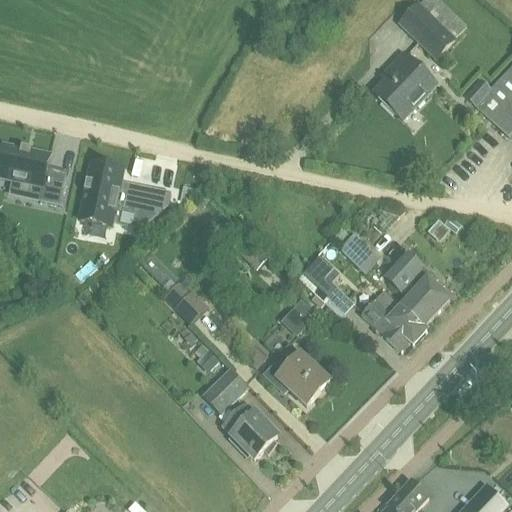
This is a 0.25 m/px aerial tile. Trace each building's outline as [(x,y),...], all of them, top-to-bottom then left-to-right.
[(426,0),(419,9),(457,44),(470,30),(437,0),(426,0)] [(436,65),(457,44),(419,9),(417,7),(397,28),(436,65)] [(395,71),(398,75),(397,75),(387,86),(376,97),(376,98),(380,102),(402,124),(436,89),(409,63),(406,60),(395,71)] [(511,69),(491,92),(483,84),(467,100),(492,124),(508,140),(511,135),(511,69)] [(22,152),(4,148),(0,165),(0,181),(42,191),(40,203),(61,207),(66,181),(47,177),(50,158),(32,154),(32,153),(31,153),(31,154),(23,153),(23,151),(22,151),(22,152)] [(123,175),(92,168),(88,185),(87,185),(87,186),(88,187),(87,195),(85,194),(85,195),(86,196),(80,223),(112,230),(123,175)] [(171,196),(128,187),(123,214),(137,217),(134,232),(141,234),(168,210),(171,196)] [(181,205),(183,205),(199,192),(184,189),(181,205)] [(408,222),(399,233),(417,246),(425,235),(408,222)] [(459,229),(452,223),(446,230),(454,236),(459,229)] [(256,274),(270,260),(247,238),(233,252),(256,274)] [(367,278),(381,264),(354,238),(340,253),(367,278)] [(386,283),(405,300),(411,293),(406,288),(418,275),(429,284),(432,281),(408,259),(386,283)] [(319,261),(302,278),(328,304),(338,294),(325,281),(332,273),(319,261)] [(411,293),(405,300),(408,303),(401,311),(424,332),(450,303),(429,284),(418,275),(406,288),(411,293)] [(209,310),(193,294),(174,313),(191,329),(209,310)] [(424,332),(401,311),(384,295),(361,320),(401,357),(410,347),(414,350),(427,336),(423,333),(424,332)] [(170,332),(181,323),(173,312),(161,320),(170,332)] [(191,349),(197,343),(191,337),(184,343),(191,349)] [(194,356),(200,362),(208,355),(202,349),(194,356)] [(256,356),(249,350),(241,359),(247,365),(256,356)] [(276,370),(274,368),(263,380),(277,393),(282,388),(307,411),(330,385),(293,351),(276,370)] [(208,355),(200,362),(198,364),(207,375),(217,365),(208,355)] [(245,453),(255,464),(264,455),(269,459),(277,448),(274,445),(278,442),(256,419),(255,420),(238,403),(248,393),(231,376),(205,401),(222,418),(228,412),(237,421),(226,431),(234,440),(230,444),(242,456),(245,453)] [(81,429),(91,439),(103,428),(94,417),(81,429)] [(95,444),(106,458),(124,445),(113,431),(95,444)] [(420,511),(429,503),(411,486),(387,511),(420,511)] [(507,511),(510,509),(486,487),(462,511),(507,511)] [(123,511),(152,511),(130,500),(123,511)]
